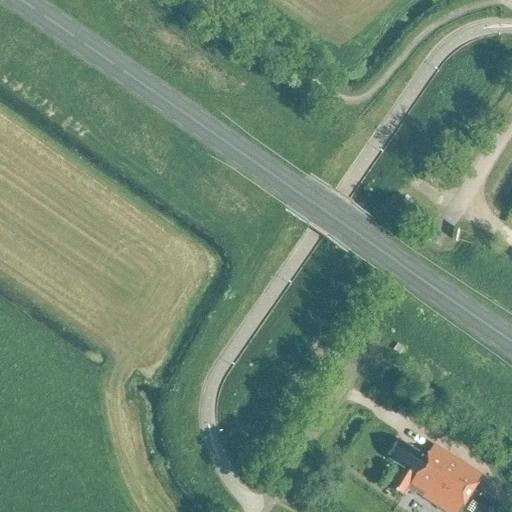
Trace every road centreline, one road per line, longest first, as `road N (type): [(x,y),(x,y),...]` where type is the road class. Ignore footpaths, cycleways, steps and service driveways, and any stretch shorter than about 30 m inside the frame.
road 1 (primary): [(16,0),(511,343)]
road 2 (unclassified): [(257,511),(375,333)]
road 3 (unclassified): [(435,239),(511,123)]
